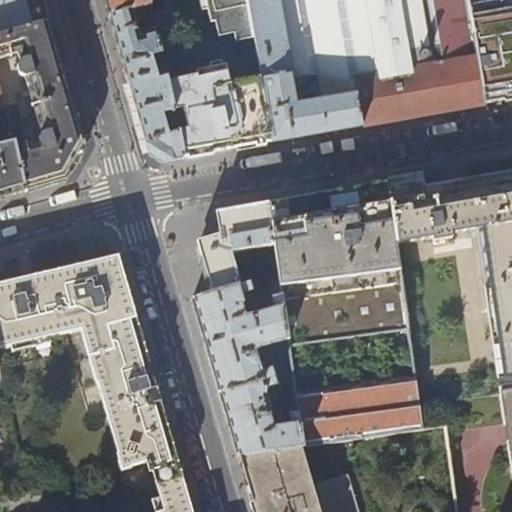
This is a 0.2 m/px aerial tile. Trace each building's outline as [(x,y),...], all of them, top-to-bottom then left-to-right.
[(5,0),(14,30),(49,21),(43,0),(5,0)] [(105,0),(135,102),(150,153),(163,161),(171,160),(184,158),(178,131),(168,133),(162,113),(173,111),(168,86),(167,81),(159,82),(154,64),(163,62),(154,24),(143,27),(139,12),(151,9),(148,0),(105,0)] [(235,46),(255,42),(247,0),(204,0),(211,27),(214,27),(218,41),(234,38),(235,46)] [(247,0),(255,42),(262,82),(273,142),(293,138),(339,130),(362,126),(357,94),(356,94),(352,74),(339,0),(247,0)] [(339,0),(352,74),(356,94),(357,94),(362,126),(393,120),(438,112),(485,104),(467,0),(339,0)] [(511,0),(467,0),(485,104),(508,100),(511,99),(511,0)] [(145,22),(153,21),(152,13),(144,15),(145,22)] [(59,56),(49,21),(14,30),(0,33),(0,56),(15,53),(17,61),(14,66),(16,73),(22,76),(30,103),(24,104),(30,125),(33,127),(37,126),(39,133),(36,136),(36,140),(16,147),(27,192),(51,185),(66,181),(85,145),(80,128),(59,56)] [(178,131),(184,158),(273,142),(262,82),(229,88),(227,77),(197,82),(196,80),(168,86),(173,111),(178,131)] [(420,176),(385,183),(394,245),(433,238),(434,241),(453,238),(453,233),(476,229),(499,396),(511,394),(511,173),(423,190),(420,176)] [(297,198),(268,204),(274,247),(278,275),(295,406),(296,416),(301,448),(422,431),(394,245),(385,183),(356,188),(297,198)] [(231,254),(274,247),(268,204),(250,207),(220,212),(223,240),(198,246),(208,281),(211,294),(241,286),(231,254)] [(0,284),(0,348),(87,328),(100,383),(95,384),(117,455),(125,452),(130,467),(146,463),(148,472),(151,472),(162,510),(154,511),(192,511),(172,442),(151,370),(118,256),(0,284)] [(241,286),(211,294),(193,300),(208,353),(229,425),(238,456),(301,448),(296,416),(288,417),(289,427),(271,429),(268,417),(270,417),(265,398),(268,390),(276,388),(271,373),(263,376),(260,366),(259,366),(256,355),(262,351),(276,346),(285,408),(295,406),(278,275),(266,278),(273,309),(247,316),(241,294),(251,291),(250,283),(241,286)] [(511,481),(511,394),(499,396),(511,481)] [(356,511),(346,475),(311,485),(301,448),(238,456),(254,511),(356,511)]
